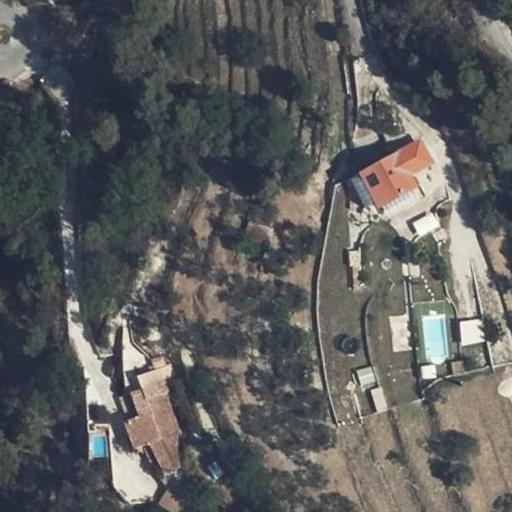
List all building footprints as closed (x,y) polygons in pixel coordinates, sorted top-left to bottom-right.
[(405,170),(373,194),(374,197),(390,217),(396,225),(429,202),(413,181),(436,161),(425,145),(401,162),(405,170)] [(390,217),(374,197),(365,204),(382,224),(390,217)] [(390,271),(383,275),(396,311),(401,305),(390,271)] [(424,360),(447,359),(445,315),(422,316),(424,360)] [(355,370),(361,388),(375,384),(370,366),(355,370)] [(158,384),(136,392),(139,402),(131,404),(141,429),(127,434),(138,459),(180,443),(158,384)] [(172,511),(200,511),(203,509),(168,487),(158,503),(172,511)]
